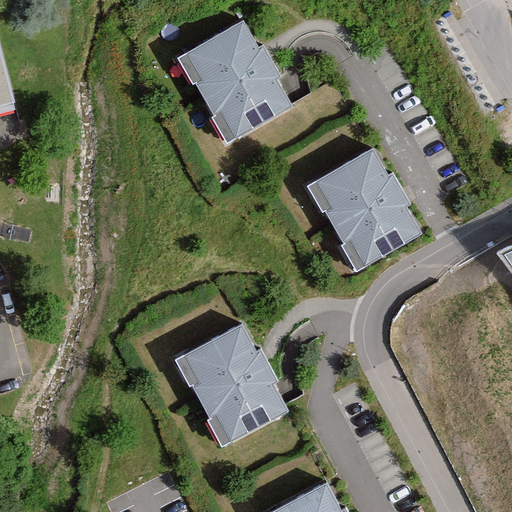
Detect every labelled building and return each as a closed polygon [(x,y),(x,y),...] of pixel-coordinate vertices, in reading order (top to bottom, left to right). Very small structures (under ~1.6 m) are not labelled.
[(221,103),(236,129),(293,95),(277,70),(282,67),(271,49),(263,36),(259,39),(243,11),(237,15),(187,44),(203,72),(196,75),(209,97),(215,107),(221,103)] [(0,34),(0,95),(15,92),(0,34)] [(369,142),(316,172),(332,199),(325,203),(338,224),(344,234),(350,231),(365,257),(422,225),(407,199),(411,196),(402,180),(393,164),(389,167),(373,139),(369,142)] [(511,251),(503,255),(511,266),(511,251)] [(242,316),(184,346),(201,375),(193,378),(204,397),(210,408),(216,405),(231,433),(289,402),(274,375),(278,373),(267,352),(261,341),(256,343),(242,316)] [(352,511),(346,500),(341,502),(327,475),(270,505),(273,511),(352,511)]
